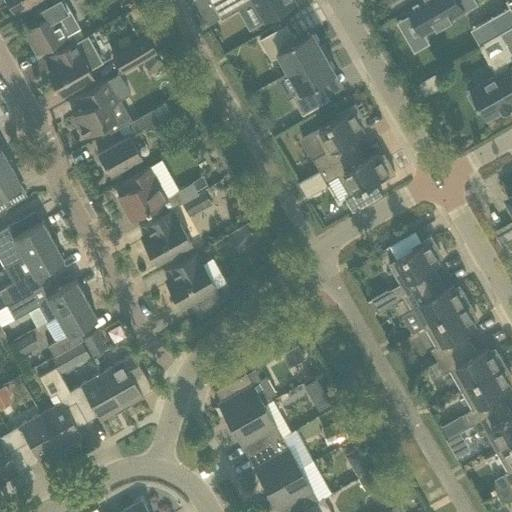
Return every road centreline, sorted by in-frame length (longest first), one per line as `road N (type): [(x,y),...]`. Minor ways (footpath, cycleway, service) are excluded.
road 1 (residential): [(185,388),(0,66)]
road 2 (residential): [(185,388),(235,327),(320,253),(439,182)]
road 3 (residential): [(335,1),(439,182)]
road 4 (residential): [(439,182),(511,308)]
road 5 (residential): [(165,468),(105,481),(50,511)]
